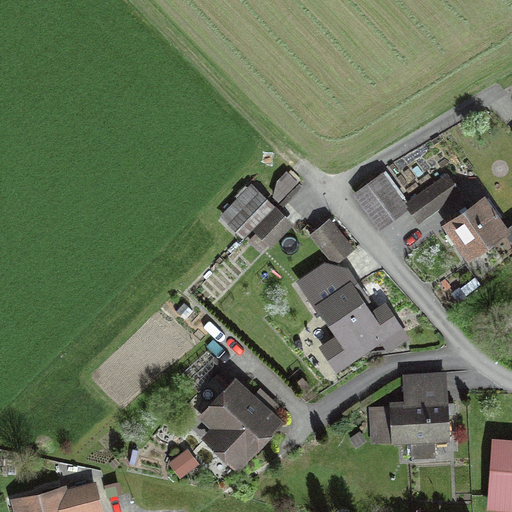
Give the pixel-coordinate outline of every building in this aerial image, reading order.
[(408,206),(384,176),(356,197),(383,235),(412,212),(408,206)] [(445,178),(408,206),(412,212),(420,223),(458,194),(445,178)] [(276,213),(252,191),(221,222),(245,244),(252,237),(274,215),(276,213)] [(510,238),(483,204),(444,232),(472,268),(510,238)] [(274,215),(252,237),(268,252),(291,231),(274,215)] [(356,254),(330,226),(313,242),(339,270),(356,254)] [(381,331),(341,277),(306,302),(334,340),(317,351),(337,378),(379,347),(385,355),(406,339),(394,322),(381,331)] [(450,447),(448,379),(405,381),(406,408),(393,409),(393,448),(450,447)] [(282,424),(236,380),(204,414),(222,430),(204,448),(233,476),(282,424)] [(511,511),(511,447),(494,446),(489,511),(511,511)] [(187,452),(171,464),(181,476),(197,464),(187,452)] [(68,495),(66,489),(12,502),(14,511),(101,511),(95,489),(68,495)]
